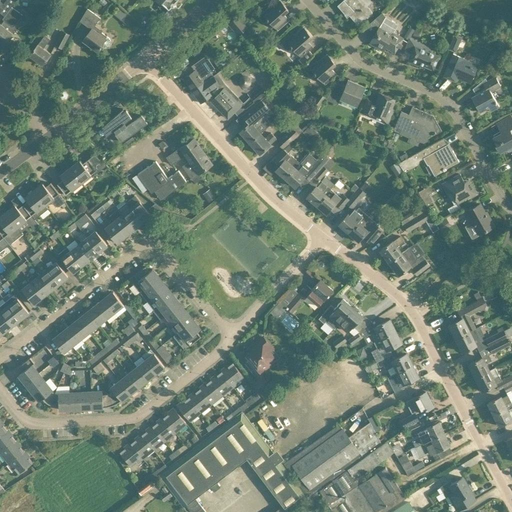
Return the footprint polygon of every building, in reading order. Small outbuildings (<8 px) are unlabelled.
[(15,0),(7,0),(4,4),(10,9),(12,7),(17,1),(15,0)] [(158,0),(169,9),(160,19),(166,23),(183,4),(182,4),(178,9),(175,6),(175,5),(175,3),(177,0),(158,0)] [(264,23),(268,19),(278,30),(288,22),(282,15),(288,10),(279,0),(270,8),(269,6),(257,16),(264,23)] [(372,12),(361,0),(343,0),(337,6),(345,14),(347,12),(355,21),(360,22),(360,23),(372,12)] [(22,15),(12,7),(10,9),(2,19),(4,20),(1,24),(0,23),(0,41),(4,44),(12,33),(10,31),(22,15)] [(100,18),(92,12),(87,8),(80,21),(83,23),(91,29),(83,41),(90,46),(89,48),(94,51),(96,50),(97,51),(99,48),(100,48),(101,47),(103,48),(105,48),(107,47),(110,43),(110,41),(109,39),(100,32),(94,27),(100,18)] [(403,38),(393,33),(398,24),(385,17),(382,13),(362,30),(368,37),(371,35),(373,36),(370,43),(383,51),(385,47),(394,52),(403,38)] [(228,24),(238,35),(247,27),(238,16),(228,24)] [(153,36),(158,30),(151,24),(146,29),(153,36)] [(281,43),(287,50),(292,46),(299,54),(301,57),(299,60),(303,64),(306,62),(313,55),(309,51),(312,49),(306,42),(312,37),(303,28),(294,35),(293,33),(285,40),(281,43)] [(54,45),(62,49),(69,34),(62,30),(54,45)] [(43,65),(51,54),(43,48),(50,39),(45,35),(38,44),(30,55),(43,65)] [(455,51),(461,38),(454,35),(448,49),(455,51)] [(409,40),(407,43),(414,46),(411,53),(408,61),(420,66),(421,63),(424,64),(424,66),(433,70),(439,56),(432,53),(421,48),(422,44),(409,38),(409,40)] [(195,70),(184,79),(192,90),(210,78),(210,79),(213,76),(213,75),(210,72),(210,71),(209,72),(202,63),(208,58),(203,51),(189,61),(194,68),(195,70)] [(464,58),(453,53),(443,76),(455,81),(457,77),(465,81),(466,80),(471,77),(473,78),(478,65),(464,59),(464,58)] [(316,61),(305,70),(311,77),(315,73),(325,85),(335,76),(330,69),(335,64),(327,55),(318,62),(316,61)] [(228,117),(240,105),(223,88),(218,83),(213,76),(210,79),(210,78),(192,90),(201,103),(209,97),(212,100),(211,100),(228,117)] [(500,86),(495,76),(483,83),(486,89),(471,97),(479,112),(488,107),(490,112),(499,106),(491,91),(500,86)] [(325,99),(338,104),(340,99),(357,106),(365,87),(348,79),(345,84),(338,81),(326,98),(325,99)] [(251,98),(256,104),(262,99),(267,95),(262,89),(251,98)] [(319,92),(310,103),(318,109),(325,99),(326,98),(319,92)] [(388,95),(387,96),(380,93),(376,103),(367,99),(361,112),(387,124),(394,109),(391,108),(395,99),(393,99),(392,97),(388,95)] [(299,98),(290,107),(295,112),(304,105),(299,98)] [(269,108),(262,99),(256,104),(242,115),(242,116),(245,113),(252,121),(251,122),(250,122),(240,131),(250,142),(270,125),(269,123),(271,122),(266,117),(273,112),(269,108)] [(401,111),(393,130),(400,133),(401,130),(414,135),(418,142),(419,141),(424,143),(428,141),(428,137),(433,134),(436,133),(435,132),(439,130),(435,122),(436,122),(433,115),(412,106),(407,117),(400,114),(402,111),(401,111)] [(102,130),(107,136),(114,130),(116,133),(115,134),(121,142),(147,123),(141,115),(127,126),(124,123),(132,118),(126,111),(122,114),(120,110),(116,113),(117,114),(102,127),(102,128),(103,127),(104,128),(102,130)] [(500,153),(511,146),(511,131),(510,128),(511,127),(511,118),(510,115),(491,126),(491,127),(497,124),(501,132),(493,137),(497,144),(495,145),(500,153)] [(310,126),(304,133),(313,142),(319,135),(310,126)] [(299,135),(293,128),(278,141),(284,148),(299,135)] [(265,139),(260,133),(250,142),(260,154),(270,144),(277,138),(272,133),(265,139)] [(125,147),(135,140),(132,137),(122,144),(125,147)] [(184,154),(187,158),(201,148),(194,138),(167,157),(172,163),(184,154)] [(443,138),(412,156),(398,163),(402,169),(404,170),(406,168),(409,169),(418,164),(419,160),(423,158),(427,165),(428,165),(434,176),(444,171),(446,169),(459,162),(452,150),(449,152),(446,146),(447,145),(443,138)] [(300,162),(299,162),(288,152),(292,147),(289,144),(272,159),(279,165),(276,169),(286,178),(295,167),(300,162)] [(295,167),(286,178),(296,187),(303,178),(309,183),(315,176),(324,166),(330,159),(325,154),(330,149),(327,147),(314,161),(306,154),(299,162),(300,162),(295,167)] [(212,164),(201,148),(187,158),(190,162),(183,166),(191,178),(198,173),(198,174),(212,164)] [(80,161),(70,168),(81,182),(97,170),(95,167),(101,163),(104,167),(106,166),(108,168),(109,167),(94,155),(82,164),(80,161)] [(138,173),(145,183),(152,193),(154,191),(160,200),(186,182),(178,170),(168,178),(156,161),(138,173)] [(396,163),(390,167),(396,176),(401,171),(396,163)] [(328,170),(324,166),(315,176),(320,180),(328,170)] [(81,182),(70,168),(60,176),(63,179),(57,184),(66,195),(81,182)] [(460,174),(443,184),(454,204),(457,203),(469,196),(469,197),(476,193),(471,184),(469,180),(466,181),(464,182),(460,174)] [(317,205),(331,189),(330,188),(334,184),(324,176),(321,180),(320,180),(315,176),(309,183),(315,187),(307,196),(317,205)] [(51,200),(54,204),(55,205),(56,206),(57,206),(58,206),(59,206),(59,205),(60,205),(65,201),(51,183),(45,187),(43,184),(34,191),(45,205),(51,200)] [(424,188),(418,191),(422,198),(423,198),(426,204),(432,201),(429,194),(432,192),(429,186),(424,188)] [(360,188),(350,200),(347,203),(353,208),(366,193),(360,188)] [(113,197),(119,193),(116,189),(110,193),(113,197)] [(331,189),(317,205),(327,214),(336,203),(342,208),(347,203),(350,200),(344,194),(341,198),(331,189)] [(45,205),(34,191),(25,198),(28,201),(23,205),(34,219),(48,209),(45,205)] [(204,196),(209,202),(215,198),(211,191),(204,196)] [(126,202),(142,222),(151,215),(136,197),(134,196),(126,202)] [(119,210),(134,229),(142,222),(126,202),(118,209),(119,210)] [(472,222),(479,234),(494,226),(488,215),(487,216),(480,204),(464,212),(470,223),(472,222)] [(34,219),(23,205),(18,209),(15,205),(6,212),(18,227),(26,220),(33,229),(39,225),(34,219)] [(357,221),(365,213),(359,207),(356,210),(354,209),(349,214),(348,213),(339,224),(349,233),(358,222),(357,221)] [(154,216),(159,221),(167,215),(163,209),(154,216)] [(119,210),(111,217),(114,221),(125,236),(134,229),(119,210)] [(13,230),(18,227),(6,212),(0,217),(0,222),(0,223),(0,222),(0,232),(9,244),(18,238),(13,230)] [(371,244),(383,230),(382,229),(387,223),(381,218),(376,223),(365,213),(357,221),(358,222),(349,233),(358,241),(363,235),(366,238),(365,239),(371,244)] [(85,214),(75,222),(77,225),(80,228),(90,220),(85,214)] [(419,216),(419,215),(410,221),(404,225),(408,231),(423,222),(419,216)] [(400,219),(404,225),(410,221),(406,216),(401,219),(400,219)] [(116,243),(125,236),(114,221),(105,229),(116,243)] [(60,227),(57,230),(55,231),(58,236),(64,232),(60,227)] [(52,240),(58,236),(55,231),(49,236),(52,240)] [(96,231),(87,238),(98,251),(107,244),(96,231)] [(0,251),(9,244),(0,232),(0,251)] [(389,262),(409,248),(409,247),(402,253),(397,246),(404,241),(400,236),(393,241),(380,250),(389,262)] [(98,251),(87,238),(82,242),(78,238),(75,240),(79,244),(90,258),(98,251)] [(31,243),(35,248),(39,245),(35,240),(31,243)] [(90,258),(79,244),(70,251),(81,265),(90,258)] [(81,265),(70,251),(67,247),(58,254),(62,258),(61,258),(72,272),(81,265)] [(417,274),(430,264),(423,255),(418,259),(409,248),(389,262),(399,275),(410,266),(417,274)] [(57,262),(48,269),(59,283),(68,276),(57,262)] [(16,274),(21,270),(18,266),(13,271),(16,274)] [(129,278),(135,286),(141,293),(160,278),(152,269),(149,272),(145,266),(129,278)] [(59,283),(48,269),(39,276),(50,289),(59,283)] [(50,289),(39,276),(36,272),(28,279),(31,282),(42,296),(50,289)] [(166,286),(160,278),(141,293),(147,301),(166,286)] [(292,313),(305,299),(307,296),(318,306),(324,300),(333,290),(321,279),(312,289),(306,285),(299,293),(286,308),(292,313)] [(42,296),(31,282),(22,290),(32,301),(33,303),(42,296)] [(173,295),(166,286),(147,301),(154,309),(159,306),(173,295)] [(22,290),(20,291),(29,303),(32,301),(22,290)] [(113,291),(104,298),(115,311),(123,304),(113,291)] [(29,312),(14,294),(5,301),(20,319),(29,312)] [(180,303),(173,295),(159,306),(165,314),(180,303)] [(115,311),(104,298),(96,305),(106,318),(115,311)] [(484,312),(487,304),(484,298),(483,299),(472,305),(465,308),(459,311),(463,318),(450,325),(457,339),(476,329),(469,316),(479,311),(484,312)] [(343,318),(353,308),(343,299),(337,306),(335,308),(331,304),(319,318),(324,323),(326,321),(334,329),(339,323),(343,318)] [(20,319),(5,301),(0,305),(0,311),(11,326),(20,319)] [(186,312),(180,303),(165,314),(172,323),(186,312)] [(106,318),(96,305),(87,312),(97,325),(106,318)] [(353,308),(343,318),(339,323),(342,326),(347,331),(352,325),(353,327),(357,323),(363,316),(358,312),(359,311),(359,309),(356,307),(354,307),(353,308)] [(11,326),(0,311),(0,328),(3,333),(11,326)] [(97,325),(87,312),(79,319),(89,332),(97,325)] [(172,323),(168,326),(170,329),(175,326),(179,331),(193,320),(186,312),(172,323)] [(89,332),(79,319),(70,325),(80,338),(89,332)] [(200,329),(193,320),(179,331),(173,335),(185,350),(201,337),(197,331),(200,329)] [(374,342),(395,331),(389,320),(369,330),(366,326),(348,339),(352,345),(369,332),(374,342)] [(80,338),(70,325),(62,332),(72,345),(80,338)] [(476,329),(457,339),(463,352),(476,345),(477,345),(476,345),(483,342),(482,341),(481,338),(484,337),(480,327),(476,329)] [(401,343),(395,331),(374,342),(377,348),(372,351),(374,356),(377,361),(389,355),(392,354),(389,348),(393,347),(401,343)] [(72,345),(62,332),(53,339),(63,352),(72,345)] [(137,332),(129,339),(132,343),(136,339),(138,342),(142,338),(137,332)] [(498,333),(484,339),(488,347),(501,340),(498,333)] [(342,335),(332,342),(337,348),(347,341),(342,335)] [(270,350),(272,348),(264,337),(249,348),(252,352),(248,356),(250,359),(247,362),(256,375),(270,364),(268,361),(274,357),(270,350)] [(510,344),(507,337),(501,340),(488,347),(492,353),(492,354),(510,344)] [(126,347),(132,343),(129,339),(123,343),(126,347)] [(114,346),(111,342),(105,346),(109,350),(114,346)] [(164,356),(170,351),(163,344),(158,349),(164,356)] [(322,344),(309,345),(310,357),(323,356),(322,344)] [(97,359),(102,355),(99,351),(94,356),(97,359)] [(412,365),(406,353),(392,360),(389,355),(377,361),(380,367),(383,365),(386,370),(388,369),(391,375),(412,365)] [(154,354),(146,360),(156,373),(164,366),(154,354)] [(469,364),(476,378),(489,371),(485,363),(492,360),(489,355),(482,358),(482,357),(482,358),(469,364)] [(92,364),(97,359),(94,356),(89,360),(92,364)] [(26,383),(40,372),(33,364),(34,363),(30,358),(18,367),(22,372),(19,375),(26,383)] [(156,373),(146,360),(137,367),(147,380),(156,373)] [(99,362),(96,365),(101,371),(104,369),(99,362)] [(232,362),(222,371),(233,385),(244,377),(232,362)] [(101,371),(96,365),(93,368),(98,374),(101,371)] [(418,377),(412,365),(391,375),(388,377),(395,392),(401,390),(407,387),(405,383),(418,377)] [(147,380),(137,367),(128,374),(139,387),(147,380)] [(489,371),(476,378),(482,391),(496,384),(498,390),(504,387),(511,382),(511,373),(501,380),(499,375),(495,368),(489,371)] [(233,385),(222,371),(211,380),(222,394),(233,385)] [(33,392),(46,381),(40,372),(26,383),(33,392)] [(139,387),(128,374),(120,381),(130,394),(139,387)] [(274,393),(261,376),(253,382),(266,399),(274,393)] [(222,394),(211,380),(200,389),(211,403),(222,394)] [(50,404),(55,393),(54,392),(53,392),(52,391),(53,389),(46,381),(33,392),(40,401),(42,399),(44,401),(46,402),(48,404),(50,404)] [(130,394),(120,381),(111,388),(113,390),(111,392),(109,393),(108,394),(113,405),(116,404),(118,403),(120,402),(121,401),(130,394)] [(211,403),(200,389),(189,397),(200,412),(211,403)] [(113,405),(108,394),(107,394),(106,394),(103,395),(102,395),(102,391),(91,392),(92,408),(103,407),(105,407),(108,407),(111,406),(113,405)] [(425,391),(416,396),(405,402),(412,415),(401,421),(405,427),(419,420),(415,413),(421,410),(426,407),(426,409),(433,405),(425,391)] [(81,408),(80,392),(69,393),(70,409),(81,408)] [(92,408),(91,392),(80,392),(81,408),(92,408)] [(494,414),(511,405),(511,403),(508,395),(506,392),(488,402),(488,403),(494,414)] [(70,409),(69,393),(57,393),(56,393),(55,393),(50,404),(51,405),(52,406),(54,406),(56,406),(57,406),(59,406),(59,410),(70,409)] [(245,399),(247,401),(249,405),(255,401),(251,395),(245,399)] [(200,412),(189,397),(178,406),(189,420),(200,412)] [(237,414),(249,405),(247,401),(234,411),(237,414)] [(511,405),(494,414),(500,426),(505,423),(506,425),(511,422),(511,405)] [(175,408),(164,417),(175,431),(186,422),(175,408)] [(195,498),(249,457),(258,469),(284,505),(288,511),(289,511),(291,511),(309,498),(283,463),(276,454),(244,409),(167,468),(161,473),(158,474),(183,507),(185,505),(190,511),(205,511),(206,511),(195,498)] [(228,421),(237,414),(234,411),(226,417),(228,421)] [(175,431),(164,417),(153,426),(164,440),(175,431)] [(319,490),(381,444),(377,436),(374,429),(370,421),(369,422),(348,437),(339,424),(283,463),(309,498),(319,490)] [(410,433),(423,427),(421,421),(407,427),(410,433)] [(420,437),(413,440),(416,446),(444,433),(439,421),(417,431),(420,437)] [(164,440),(153,426),(142,435),(153,449),(164,440)] [(16,441),(7,430),(0,435),(0,450),(1,452),(16,441)] [(444,433),(416,446),(413,447),(415,452),(418,450),(421,457),(436,450),(437,451),(450,445),(444,433)] [(153,449),(142,435),(131,443),(142,458),(153,449)] [(406,498),(402,493),(395,497),(392,491),(398,487),(385,467),(368,479),(364,473),(394,451),(387,440),(381,444),(319,490),(325,499),(333,511),(384,511),(386,511),(393,507),(406,498)] [(24,452),(16,441),(1,452),(10,463),(24,452)] [(142,458),(131,443),(120,452),(131,466),(142,458)] [(33,462),(24,452),(10,463),(19,474),(33,462)] [(410,463),(403,467),(408,475),(415,472),(425,467),(422,462),(412,467),(410,463)] [(440,487),(446,497),(448,495),(457,510),(474,500),(470,493),(472,492),(471,491),(472,489),(469,484),(467,484),(463,477),(451,484),(449,481),(440,487)] [(141,494),(154,484),(151,480),(138,490),(141,494)] [(414,511),(408,502),(392,511),(414,511)]
